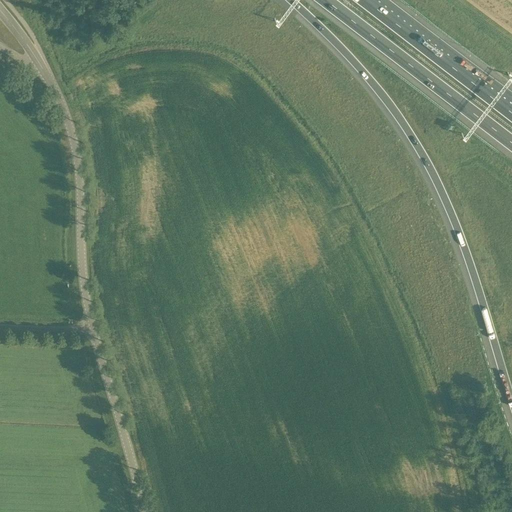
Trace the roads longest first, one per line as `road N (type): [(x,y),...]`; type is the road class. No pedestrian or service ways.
road 1 (motorway): [(288,0),(360,71),(420,153),(461,243),(511,405)]
road 2 (unclassified): [(145,511),(85,300),(76,155),(41,67)]
road 3 (motorway): [(324,0),(511,143)]
road 4 (motorway): [(511,114),(362,0)]
